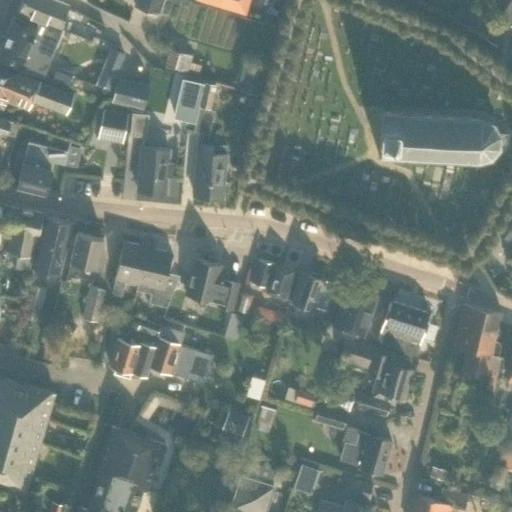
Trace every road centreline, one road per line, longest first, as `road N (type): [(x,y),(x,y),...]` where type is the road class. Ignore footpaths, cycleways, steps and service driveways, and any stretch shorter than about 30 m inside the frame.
road 1 (residential): [(0,190),(297,233),(456,286)]
road 2 (residential): [(400,511),(456,286)]
road 3 (residential): [(134,384),(0,360)]
